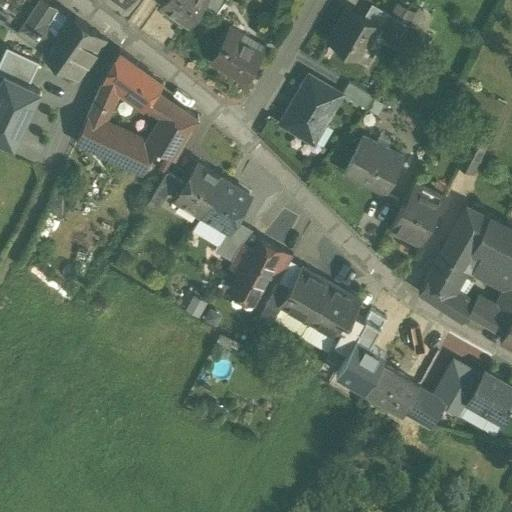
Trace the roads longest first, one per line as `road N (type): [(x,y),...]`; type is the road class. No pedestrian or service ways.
road 1 (residential): [(237,137),(343,248),(426,316),(511,363)]
road 2 (residential): [(52,0),(119,42),(237,137)]
road 3 (residential): [(237,137),(318,0)]
